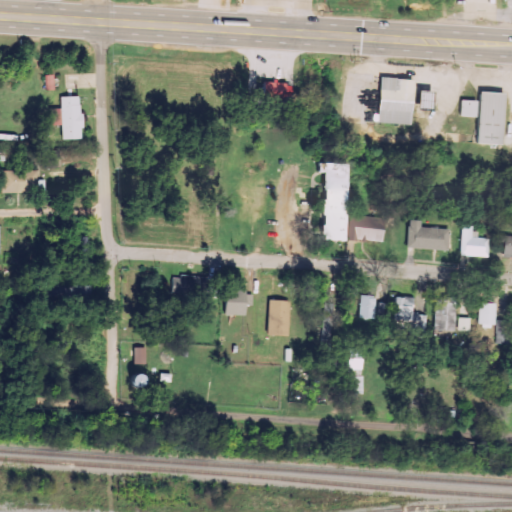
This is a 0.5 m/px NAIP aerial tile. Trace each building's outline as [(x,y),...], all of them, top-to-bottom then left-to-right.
[(376,123),(410,125),(412,79),(378,78),(376,123)] [(289,83),(261,83),(260,98),(288,99),(289,83)] [(429,92),(418,91),(417,107),(420,107),(420,96),(429,96),(429,92)] [(474,143),(500,145),(502,93),(477,91),(474,143)] [(61,96),(60,139),(79,139),(80,97),(61,96)] [(475,117),(475,101),(459,100),(458,116),(475,117)] [(44,169),(59,168),(58,151),(44,152),(44,169)] [(345,241),(348,164),(317,163),(317,172),(322,172),(319,240),(345,241)] [(0,184),(0,193),(37,192),(37,170),(0,171),(0,184)] [(382,241),(382,218),(349,217),(348,241),(382,241)] [(406,249),(448,251),(448,229),(420,228),(420,221),(407,220),(406,249)] [(460,256),(486,257),(487,238),(477,238),(477,229),(461,229),(460,256)] [(511,257),(511,236),(496,235),(496,244),(501,244),(500,257),(511,257)] [(179,279),(171,277),(169,295),(204,300),(207,278),(179,274),(179,279)] [(223,315),(244,316),(244,306),(252,306),(253,292),(224,291),(223,315)] [(374,319),(375,296),(358,296),(357,318),(374,319)] [(411,297),(393,298),(394,334),(418,334),(418,313),(412,313),(411,297)] [(432,330),(452,331),(453,301),(433,300),(432,330)] [(477,326),(494,327),(495,303),(478,303),(477,326)] [(321,351),(330,351),(331,304),(322,304),(321,351)] [(495,343),(506,343),(508,322),(496,321),(495,343)] [(145,364),(146,348),(133,348),(132,364),(145,364)] [(346,357),(347,394),(360,394),(360,356),(346,357)] [(170,382),(170,374),(159,374),(159,382),(170,382)]
